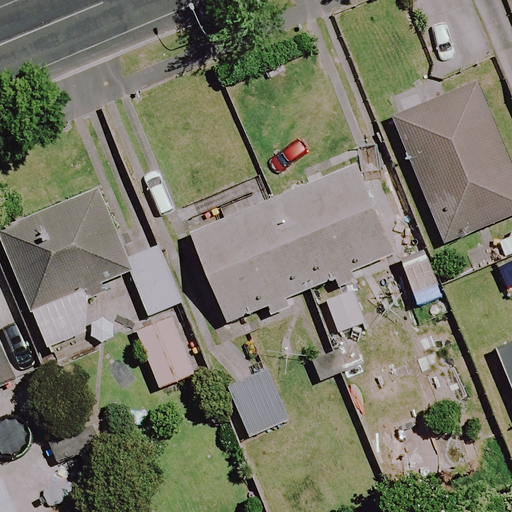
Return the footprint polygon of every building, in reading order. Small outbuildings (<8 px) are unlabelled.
[(438,247),(511,219),(511,159),(485,85),(391,120),(438,247)] [(185,237),(221,328),(388,263),(352,172),(185,237)] [(91,190),(0,228),(0,250),(44,354),(87,336),(72,301),(128,277),(91,190)] [(157,252),(125,263),(146,319),(177,308),(157,252)] [(154,393),(194,378),(182,347),(173,321),(132,336),(154,393)] [(511,346),(493,354),(511,402),(511,346)] [(0,389),(10,386),(0,359),(0,389)] [(213,400),(236,448),(285,424),(262,376),(213,400)] [(9,511),(0,486),(0,511),(9,511)]
